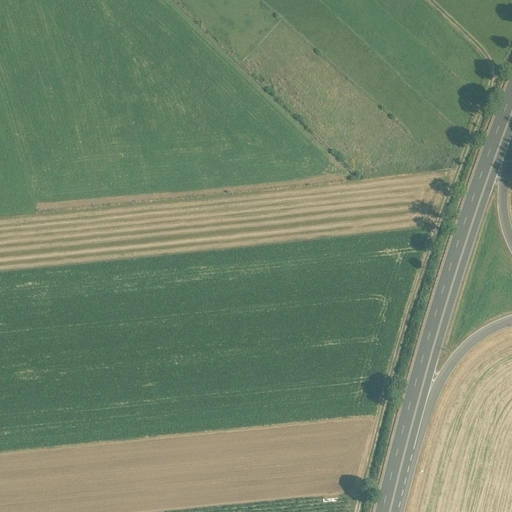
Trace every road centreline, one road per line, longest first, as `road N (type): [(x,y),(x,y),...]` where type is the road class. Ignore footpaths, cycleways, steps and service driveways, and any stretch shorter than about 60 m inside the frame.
road 1 (track): [(429,0),(486,55),(490,82),(408,316),(355,511)]
road 2 (trunk): [(511,105),(401,453)]
road 3 (trunk): [(401,453),(459,353),(511,321)]
road 4 (trunk): [(511,246),(501,195),(511,112)]
